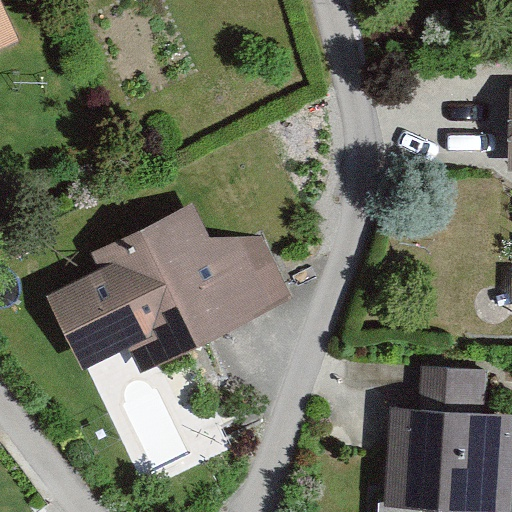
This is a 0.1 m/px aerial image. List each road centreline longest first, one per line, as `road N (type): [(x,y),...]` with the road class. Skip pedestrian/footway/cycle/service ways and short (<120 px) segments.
road 1 (residential): [(331,0),(364,120),(364,198),(266,463),(232,511)]
road 2 (residential): [(80,511),(0,405)]
